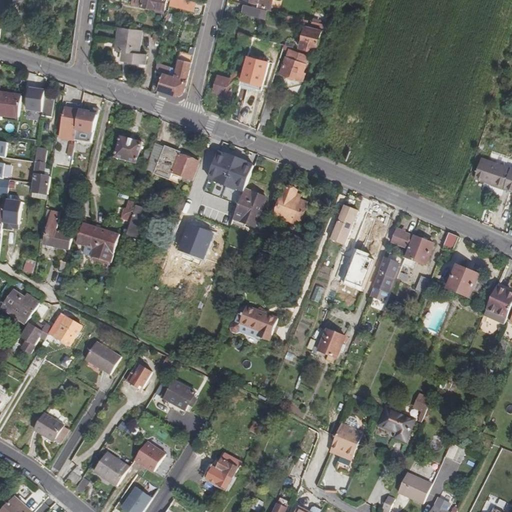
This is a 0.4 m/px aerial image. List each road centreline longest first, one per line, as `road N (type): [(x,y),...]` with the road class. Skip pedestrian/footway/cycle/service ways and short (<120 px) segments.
road 1 (tertiary): [(511,248),(190,117)]
road 2 (residential): [(190,117),(217,0)]
